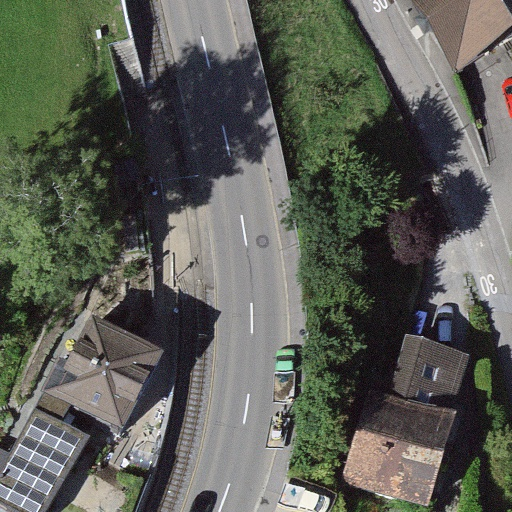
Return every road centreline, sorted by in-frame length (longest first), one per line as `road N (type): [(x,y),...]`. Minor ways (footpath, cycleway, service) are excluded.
road 1 (secondary): [(218,511),(246,389),(246,258),(193,0)]
road 2 (residential): [(511,302),(467,183),(375,0)]
